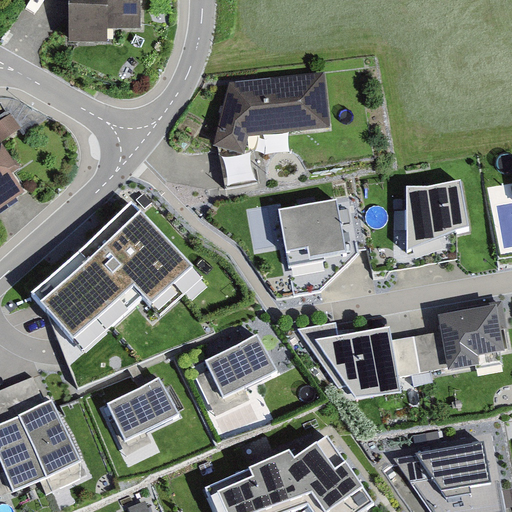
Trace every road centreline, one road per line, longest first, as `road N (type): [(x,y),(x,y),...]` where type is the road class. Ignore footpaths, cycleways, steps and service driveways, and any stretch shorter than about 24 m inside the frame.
road 1 (unclassified): [(0,279),(114,176),(132,140)]
road 2 (residential): [(340,313),(511,282)]
road 3 (unclassified): [(132,140),(179,90),(199,36),(202,0)]
road 4 (residential): [(132,140),(0,67)]
